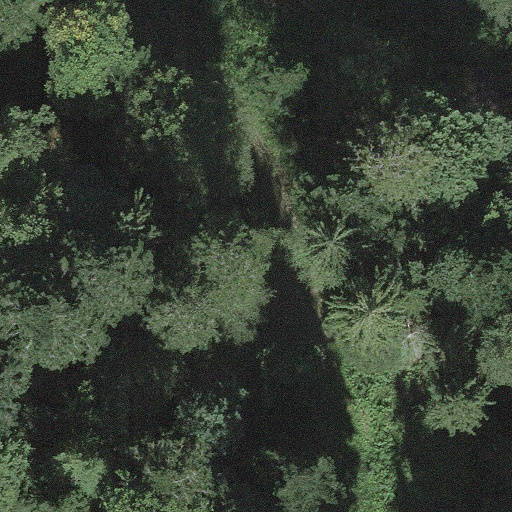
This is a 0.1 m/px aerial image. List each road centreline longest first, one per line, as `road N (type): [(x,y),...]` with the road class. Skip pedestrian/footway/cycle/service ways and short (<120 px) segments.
road 1 (track): [(156,0),(271,159),(305,259),(342,440),(371,511)]
road 2 (track): [(511,130),(469,114),(284,0)]
